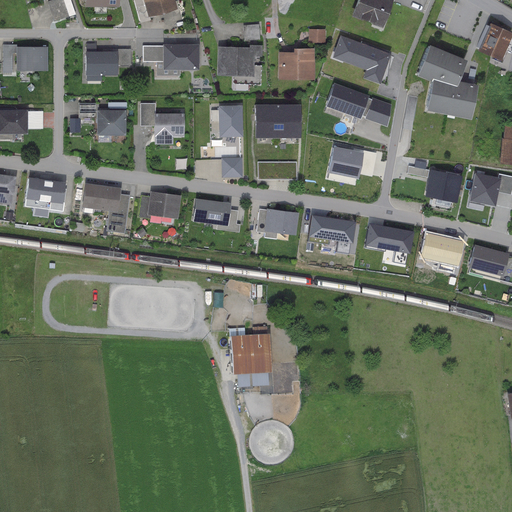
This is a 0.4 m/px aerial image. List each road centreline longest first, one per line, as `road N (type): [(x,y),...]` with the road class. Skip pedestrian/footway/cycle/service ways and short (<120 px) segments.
road 1 (residential): [(511,242),(340,205),(0,161)]
road 2 (track): [(210,338),(245,453),(251,511)]
